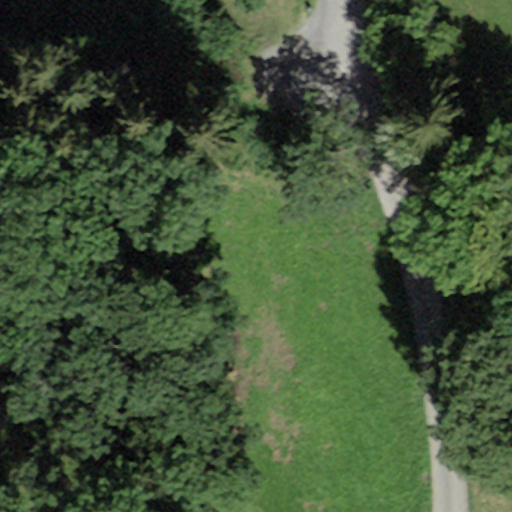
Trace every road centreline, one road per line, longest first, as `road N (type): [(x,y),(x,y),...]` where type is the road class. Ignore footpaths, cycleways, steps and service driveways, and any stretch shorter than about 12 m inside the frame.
road 1 (unclassified): [(448,511),(432,334),(355,74),(345,0)]
road 2 (track): [(511,295),(409,136),(397,125),(370,124)]
